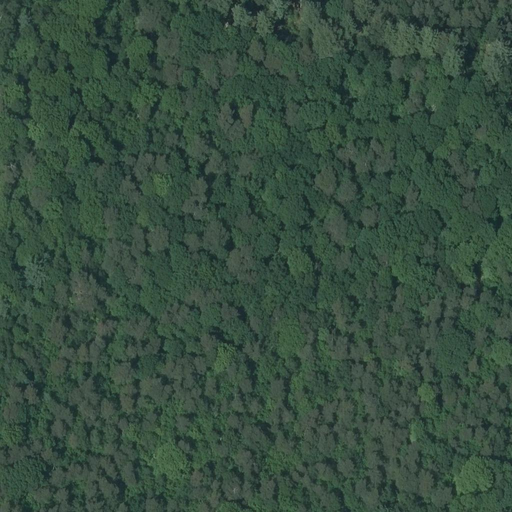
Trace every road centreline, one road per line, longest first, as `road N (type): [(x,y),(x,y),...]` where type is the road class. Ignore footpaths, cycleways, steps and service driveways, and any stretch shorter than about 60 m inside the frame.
road 1 (track): [(0,441),(511,253)]
road 2 (track): [(170,0),(192,110),(219,152),(256,346)]
road 3 (track): [(0,225),(41,218),(76,197),(146,130),(192,110)]
